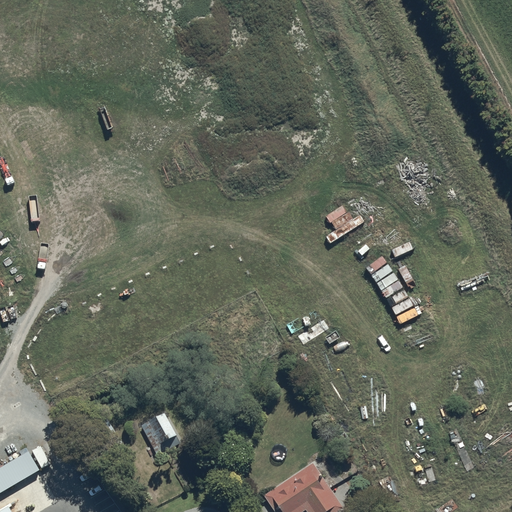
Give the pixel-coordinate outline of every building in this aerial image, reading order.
[(0,443),(21,432),(0,394),(0,443)] [(153,448),(177,436),(165,414),(142,426),(153,448)] [(42,447),(33,452),(42,469),(51,464),(42,447)] [(0,494),(40,471),(29,452),(0,469),(0,494)] [(313,463),(264,496),(274,511),(303,511),(306,510),(306,511),(338,511),(343,508),(313,463)]
